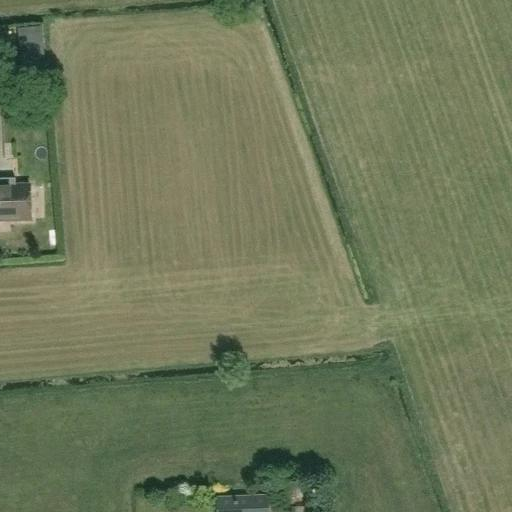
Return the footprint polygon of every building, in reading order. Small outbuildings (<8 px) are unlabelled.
[(47,38),(46,26),(22,29),(24,41),(47,38)] [(51,77),(50,65),(26,68),(27,80),(51,77)] [(0,136),(8,136),(6,114),(0,114),(0,136)] [(16,179),(0,178),(0,220),(31,220),(30,186),(16,186),(16,179)] [(216,511),(269,511),(269,495),(216,498),(216,511)]
